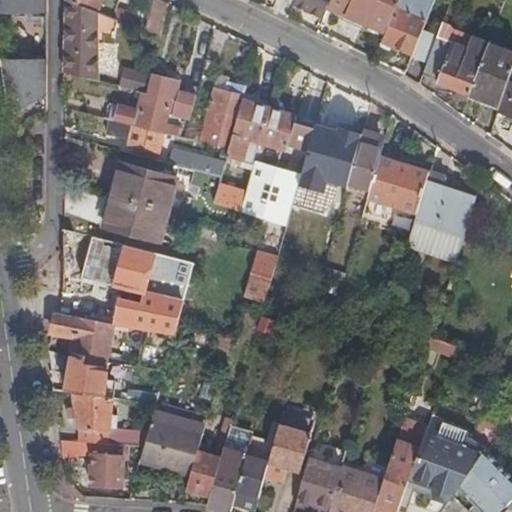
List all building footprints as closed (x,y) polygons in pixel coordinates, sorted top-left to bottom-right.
[(109,19),(112,10),(115,0),(68,0),(67,3),(109,19)] [(158,0),(157,0),(145,33),(162,39),(170,6),(158,0)] [(297,0),(295,5),(325,18),(330,8),(332,0),(297,0)] [(332,0),(330,8),(388,33),(401,0),(332,0)] [(384,42),(415,54),(426,26),(436,0),(401,0),(388,33),(384,42)] [(65,75),(98,83),(99,45),(104,45),(105,38),(116,40),(119,23),(109,19),(67,3),(65,75)] [(135,18),(112,10),(109,19),(119,23),(131,28),(135,18)] [(439,37),(453,43),(468,49),(473,36),(458,31),(449,25),(445,24),(444,26),(441,33),(439,37)] [(441,33),(426,26),(415,54),(430,61),(439,37),(441,33)] [(490,43),(473,36),(468,49),(453,43),(439,37),(430,61),(424,77),(471,95),(489,45),(490,43)] [(471,95),(481,99),(501,106),(511,78),(511,53),(489,45),(471,95)] [(47,60),(4,59),(12,114),(47,95),(47,60)] [(126,70),(121,89),(143,94),(148,95),(153,77),(126,70)] [(197,96),(180,92),(177,102),(168,100),(172,82),(153,77),(148,95),(143,94),(139,112),(111,105),(107,121),(112,122),(165,134),(179,138),(181,129),(167,126),(172,108),(176,109),(174,116),(191,120),(197,96)] [(173,77),(172,82),(168,100),(177,102),(180,92),(183,79),(173,77)] [(501,110),(500,111),(507,114),(505,120),(511,122),(511,78),(501,106),(501,110)] [(216,89),(201,143),(230,150),(244,102),(248,85),(230,80),(227,92),(216,89)] [(501,106),(481,99),(479,103),(501,110),(501,106)] [(248,103),(244,102),(230,150),(228,158),(244,162),(250,144),(247,143),(248,139),(260,143),(270,109),(252,104),(249,114),(246,113),(248,103)] [(242,212),(268,220),(287,226),(302,176),(278,169),(282,149),(288,152),(291,142),(297,120),(298,118),(270,109),(260,143),(248,187),(242,212)] [(310,147),(317,126),(297,120),(291,142),(310,147)] [(160,155),(165,134),(112,122),(108,136),(131,141),(130,148),(160,155)] [(188,140),(199,142),(201,134),(191,132),(188,140)] [(382,159),(384,152),(378,150),(380,138),(365,132),(350,184),(368,189),(364,203),(368,204),(370,199),(382,159)] [(222,178),(227,162),(173,151),(169,165),(222,178)] [(370,199),(419,214),(431,175),(431,173),(382,159),(370,199)] [(176,179),(121,166),(113,197),(167,211),(176,179)] [(466,234),(477,201),(443,190),(446,180),(431,175),(419,214),(417,218),(466,234)] [(241,191),(220,185),(215,203),(242,212),(248,187),(242,186),(241,191)] [(159,242),(167,211),(113,197),(105,228),(159,242)] [(456,264),(466,234),(417,218),(408,248),(456,264)] [(287,226),(268,220),(264,235),(244,298),(265,304),(287,226)] [(110,325),(116,326),(121,300),(182,312),(195,263),(63,231),(63,273),(99,281),(115,297),(110,325)] [(344,286),(347,277),(325,270),(322,279),(344,286)] [(176,338),(182,312),(121,300),(116,326),(115,327),(176,338)] [(116,326),(110,325),(77,319),(77,320),(57,316),(51,335),(74,339),(70,357),(71,357),(72,354),(85,356),(84,365),(99,367),(107,368),(115,327),(116,326)] [(458,345),(432,338),(430,345),(430,346),(455,354),(458,345)] [(430,346),(430,345),(423,343),(418,355),(411,353),(406,365),(421,370),(430,346)] [(120,431),(118,431),(119,418),(111,417),(114,383),(102,381),(102,380),(97,379),(99,367),(84,365),(85,356),(72,354),(71,357),(70,357),(69,362),(71,363),(68,376),(67,382),(65,393),(73,394),(78,430),(81,430),(80,442),(117,445),(129,446),(146,448),(150,433),(120,430),(120,431)] [(489,417),(499,402),(485,394),(477,409),(489,417)] [(146,448),(142,462),(192,475),(199,453),(206,427),(155,413),(150,433),(146,448)] [(288,468),(302,472),(313,435),(286,428),(288,421),(282,419),(275,444),(270,463),(266,477),(284,482),(288,468)] [(384,483),(376,509),(385,511),(396,511),(426,433),(403,425),(389,470),(384,483)] [(446,425),(440,438),(447,441),(450,432),(462,437),(465,432),(446,425)] [(495,435),(481,429),(473,441),(488,446),(495,435)] [(447,441),(483,454),(488,446),(473,441),(470,439),(472,434),(465,432),(462,437),(450,432),(447,441)] [(426,433),(396,511),(398,511),(411,480),(428,434),(426,433)] [(212,494),(208,506),(223,511),(232,511),(234,505),(248,456),(252,440),(235,436),(230,434),(229,434),(222,459),(212,494)] [(447,441),(440,438),(428,434),(411,480),(427,485),(447,441)] [(275,444),(253,436),(252,440),(248,456),(270,463),(275,444)] [(117,445),(80,442),(60,441),(63,459),(93,457),(91,487),(123,489),(123,478),(128,479),(129,468),(124,467),(124,461),(129,461),(129,446),(117,445)] [(481,457),(483,454),(447,441),(427,485),(434,488),(434,498),(448,503),(455,496),(481,457)] [(192,475),(188,488),(212,494),(222,459),(199,453),(192,475)] [(234,505),(241,506),(244,494),(260,498),(266,477),(270,463),(248,456),(234,505)] [(511,482),(481,457),(455,496),(471,511),(503,511),(509,506),(511,502),(511,482)] [(309,460),(296,506),(310,510),(311,505),(331,511),(343,469),(309,460)] [(362,470),(360,474),(384,483),(389,470),(371,463),(362,470)] [(384,483),(360,474),(344,469),(343,469),(331,511),(374,511),(376,509),(384,483)] [(244,494),(241,506),(256,510),(260,498),(244,494)]
